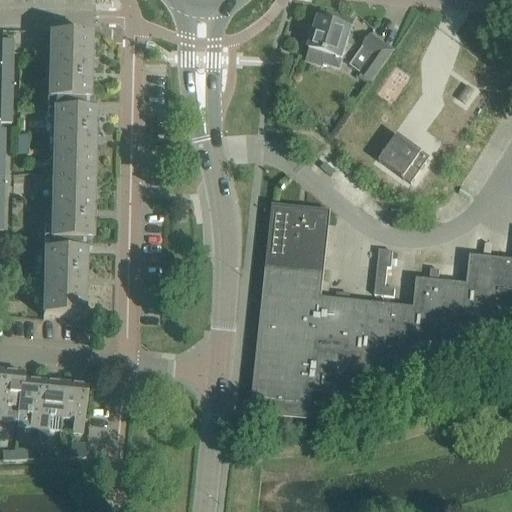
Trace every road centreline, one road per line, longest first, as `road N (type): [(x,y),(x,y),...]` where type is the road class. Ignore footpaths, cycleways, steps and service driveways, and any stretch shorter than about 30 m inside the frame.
road 1 (residential): [(132,38),(125,365)]
road 2 (tertiary): [(218,371),(227,232),(203,113)]
road 3 (tertiary): [(204,511),(218,371)]
road 4 (residential): [(125,365),(0,353)]
